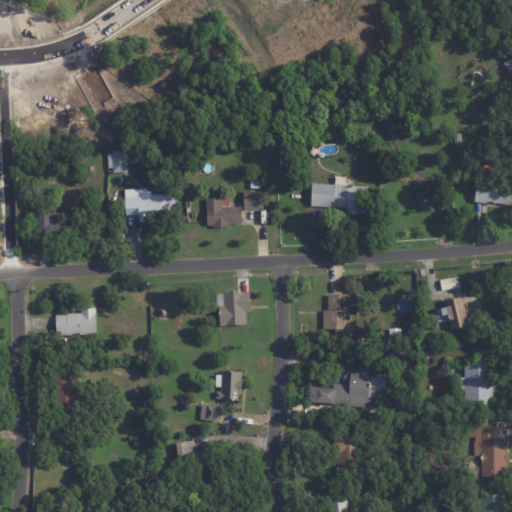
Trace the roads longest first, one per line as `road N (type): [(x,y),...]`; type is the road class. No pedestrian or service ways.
road 1 (residential): [(0,259),(280,254),(511,234)]
road 2 (residential): [(4,49),(21,511)]
road 3 (residential): [(280,254),(282,355),(272,439),(279,511)]
road 4 (residential): [(136,0),(74,36),(0,49)]
